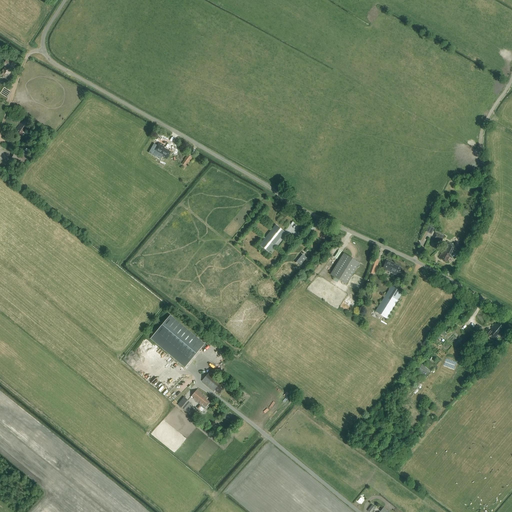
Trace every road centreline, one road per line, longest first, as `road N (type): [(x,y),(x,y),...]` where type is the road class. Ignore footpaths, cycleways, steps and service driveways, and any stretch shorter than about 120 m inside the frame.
road 1 (residential): [(511,316),(293,205),(50,61),(43,36),(65,0)]
road 2 (unclassified): [(358,511),(214,393)]
